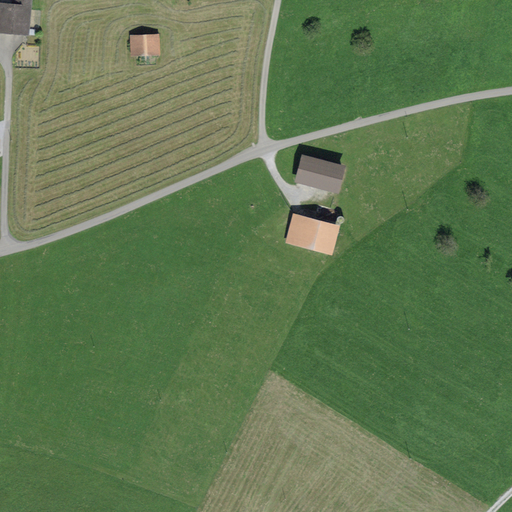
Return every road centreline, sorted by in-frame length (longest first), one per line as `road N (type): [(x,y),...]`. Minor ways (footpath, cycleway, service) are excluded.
road 1 (unclassified): [(0,252),(265,150),(511,91)]
road 2 (track): [(278,0),(265,69),(265,150)]
